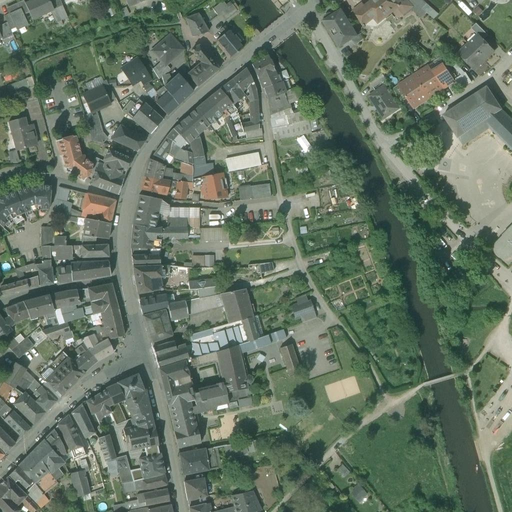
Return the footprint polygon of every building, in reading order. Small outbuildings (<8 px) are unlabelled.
[(33,0),(25,4),(29,13),(32,21),(50,12),(53,11),(53,10),(48,0),(33,0)] [(48,0),(53,10),(56,9),(62,6),(59,0),(48,0)] [(395,0),(372,0),(373,0),(362,9),(367,15),(360,21),(362,26),(364,28),(365,26),(366,25),(362,20),(373,12),(381,21),(399,7),(400,9),(401,9),(406,16),(410,12),(412,11),(421,19),(426,13),(422,9),(418,5),(411,0),(406,0),(404,2),(396,1),(395,0)] [(426,5),(420,0),(411,0),(418,5),(422,9),(426,5)] [(223,2),(213,10),(218,16),(221,14),(228,8),(223,2)] [(22,3),(7,9),(14,25),(16,29),(26,24),(22,16),(29,13),(25,4),(23,5),(22,3)] [(228,8),(221,14),(225,21),(237,12),(232,5),(228,8)] [(62,6),(56,9),(61,21),(67,19),(62,6)] [(360,6),(353,11),(360,21),(367,15),(362,9),(360,6)] [(53,11),(50,12),(55,24),(61,21),(56,9),(53,10),(53,11)] [(357,36),(341,11),(324,22),(340,48),(351,41),(357,37),(357,36)] [(14,25),(9,14),(4,17),(9,27),(14,25)] [(198,15),(185,19),(193,38),(208,33),(198,15)] [(7,23),(0,26),(0,36),(0,37),(2,41),(13,36),(7,23)] [(488,36),(476,24),(471,29),(478,36),(478,35),(483,40),(488,36)] [(233,37),(228,32),(228,31),(224,27),(219,31),(223,35),(216,41),(231,59),(242,49),(239,44),(240,43),(234,36),(233,37)] [(357,37),(351,41),(355,46),(364,40),(360,34),(357,36),(357,37)] [(483,40),(478,35),(478,36),(468,45),(484,61),(494,52),(483,40)] [(170,36),(151,52),(161,62),(165,67),(166,65),(183,50),(170,36)] [(484,61),(468,45),(459,53),(459,54),(465,60),(474,70),(484,61)] [(202,49),(199,46),(191,52),(200,63),(201,63),(209,57),(202,49)] [(459,53),(454,48),(448,54),(459,66),(465,60),(459,54),(459,53)] [(201,63),(200,63),(187,75),(197,88),(219,70),(209,57),(201,63)] [(268,57),(251,65),(262,89),(264,88),(279,83),(268,57)] [(137,59),(129,64),(131,67),(123,72),(132,86),(140,81),(148,76),(139,62),(137,59)] [(161,62),(152,70),(158,80),(162,77),(162,76),(163,76),(170,70),(166,65),(165,67),(161,62)] [(445,74),(433,62),(429,65),(437,79),(445,74)] [(430,67),(414,77),(428,98),(443,88),(430,67)] [(253,83),(246,69),(232,80),(242,93),(246,89),(253,83)] [(386,80),(381,71),(369,83),(373,89),(386,80)] [(168,75),(162,76),(162,77),(164,87),(172,81),(168,76),(169,75),(168,75)] [(193,92),(178,75),(172,81),(164,87),(163,88),(167,93),(178,106),(193,92)] [(148,76),(140,81),(142,86),(151,81),(148,76)] [(414,77),(399,87),(406,98),(412,108),(428,98),(414,77)] [(232,80),(219,90),(233,106),(237,102),(244,96),(242,93),(232,80)] [(105,81),(100,83),(102,87),(104,91),(109,89),(105,81)] [(253,83),(246,89),(249,96),(246,97),(249,103),(257,100),(255,90),(253,83)] [(279,83),(264,88),(268,99),(284,93),(281,83),(279,83)] [(102,87),(82,96),(90,114),(96,111),(110,105),(109,102),(104,91),(102,87)] [(384,87),(369,97),(383,117),(390,112),(391,114),(399,109),(384,87)] [(406,98),(399,87),(394,91),(401,101),(406,98)] [(502,110),(487,88),(444,116),(458,139),(459,138),(464,146),(489,129),(490,128),(484,122),(501,110),(502,110)] [(115,99),(109,89),(104,91),(109,102),(115,99)] [(233,106),(219,90),(209,98),(222,117),(224,119),(227,116),(236,111),(235,109),(233,106)] [(158,101),(155,104),(167,116),(178,106),(167,93),(158,101)] [(268,99),(266,99),(268,110),(287,104),(284,93),(268,99)] [(222,117),(209,98),(199,107),(195,110),(208,126),(222,117)] [(130,102),(122,112),(131,120),(144,104),(139,100),(135,105),(130,102)] [(249,103),(248,103),(250,123),(241,125),(243,133),(245,132),(258,130),(257,100),(249,103)] [(163,121),(144,104),(131,120),(150,135),(163,121)] [(39,106),(27,109),(30,120),(42,117),(39,106)] [(511,121),(501,110),(484,122),(490,128),(489,129),(511,151),(511,227),(503,236),(504,236),(497,243),(496,246),(495,249),(496,253),(497,256),(500,258),(504,259),(507,258),(510,257),(511,255),(511,121)] [(96,111),(90,114),(84,116),(86,123),(99,119),(96,111)] [(205,129),(193,112),(173,130),(185,143),(187,145),(189,143),(197,136),(205,129)] [(283,117),(270,120),(271,129),(285,126),(283,118),(283,117)] [(292,117),(283,118),(285,126),(296,124),(295,118),(292,119),(292,117)] [(99,119),(86,123),(91,141),(102,144),(107,138),(103,133),(99,119)] [(21,120),(8,123),(15,151),(36,146),(32,133),(34,133),(32,125),(23,128),(21,120)] [(285,126),(271,129),(274,141),(311,133),(308,121),(296,124),(285,126)] [(146,140),(120,127),(110,140),(137,152),(146,140)] [(258,130),(245,132),(246,139),(262,136),(261,129),(258,130)] [(185,143),(173,130),(166,139),(174,143),(173,146),(178,150),(179,150),(185,143)] [(75,136),(56,142),(60,156),(60,157),(62,156),(66,173),(67,173),(73,173),(83,181),(84,181),(89,174),(93,165),(92,165),(85,160),(84,156),(81,157),(75,137),(75,136)] [(197,136),(189,143),(192,154),(192,160),(204,159),(199,138),(197,136)] [(166,139),(153,156),(163,160),(167,154),(173,158),(178,150),(173,146),(174,143),(166,139)] [(108,150),(102,162),(105,163),(104,166),(97,163),(89,185),(110,193),(118,196),(127,171),(132,161),(131,160),(108,150)] [(191,154),(179,150),(178,150),(173,158),(192,165),(191,154)] [(258,154),(225,160),(228,172),(260,166),(258,154)] [(164,166),(148,159),(144,178),(161,180),(164,166)] [(204,159),(192,160),(193,167),(205,166),(204,159)] [(192,177),(170,175),(171,171),(163,170),(161,180),(163,181),(170,181),(192,184),(192,180),(192,177)] [(207,170),(193,171),(192,177),(192,180),(208,176),(207,170)] [(222,175),(192,180),(192,184),(195,183),(196,188),(202,187),(206,201),(227,199),(222,175)] [(170,181),(163,181),(161,180),(144,178),(140,190),(164,195),(166,195),(166,194),(171,195),(172,191),(176,192),(175,199),(185,200),(186,189),(191,189),(192,184),(170,181)] [(269,185),(250,187),(251,200),(270,198),(269,185)] [(50,187),(36,186),(36,187),(31,187),(31,189),(29,190),(28,187),(15,192),(23,214),(30,211),(30,212),(41,211),(41,210),(48,211),(50,187)] [(70,190),(59,188),(56,200),(58,201),(66,203),(70,190)] [(15,192),(2,197),(2,198),(0,199),(0,225),(2,228),(7,222),(7,223),(17,217),(16,216),(23,214),(15,192)] [(115,201),(86,194),(82,214),(81,219),(85,219),(110,224),(115,201)] [(161,200),(139,196),(136,208),(158,212),(161,200)] [(199,209),(168,208),(168,206),(161,200),(158,212),(158,214),(161,215),(161,228),(161,229),(186,229),(199,229),(199,209)] [(82,214),(65,207),(66,203),(58,201),(54,217),(66,220),(67,216),(77,218),(81,219),(82,214)] [(158,212),(136,208),(133,225),(153,229),(154,229),(155,228),(158,214),(158,212)] [(110,224),(85,219),(83,236),(96,238),(108,240),(110,224)] [(153,229),(133,225),(130,249),(151,250),(152,241),(153,229)] [(53,228),(41,228),(40,247),(49,247),(52,247),(53,228)] [(161,228),(155,228),(154,229),(153,229),(152,241),(160,242),(160,240),(186,240),(186,238),(186,229),(161,229),(161,228)] [(199,229),(186,229),(186,238),(199,238),(199,230),(199,229)] [(227,229),(199,230),(199,238),(199,240),(227,240),(227,229)] [(96,238),(83,236),(82,236),(80,246),(95,246),(96,238)] [(160,242),(152,241),(151,250),(160,250),(160,242)] [(80,246),(79,246),(79,250),(80,258),(108,258),(107,246),(95,246),(80,246)] [(49,247),(42,247),(43,262),(50,261),(50,259),(49,247)] [(68,259),(67,247),(56,247),(57,259),(68,259)] [(6,254),(0,256),(0,262),(9,259),(6,254)] [(158,255),(131,256),(132,267),(160,266),(158,255)] [(214,269),(214,257),(191,257),(192,270),(214,269)] [(43,262),(37,262),(37,263),(33,264),(35,269),(36,271),(38,270),(51,268),(50,261),(43,262)] [(108,262),(75,264),(75,266),(70,267),(71,282),(110,276),(108,262)] [(272,263),(258,265),(260,274),(274,271),(272,263)] [(33,264),(14,270),(19,281),(24,279),(22,273),(35,269),(33,264)] [(160,266),(132,267),(134,279),(137,294),(162,290),(161,285),(162,285),(163,283),(162,278),(168,277),(168,267),(160,266)] [(70,267),(57,268),(59,284),(71,282),(70,267)] [(51,268),(38,270),(40,286),(52,285),(51,268)] [(37,277),(26,280),(28,288),(38,287),(37,277)] [(26,280),(0,288),(2,296),(16,291),(28,288),(26,280)] [(214,281),(200,283),(200,282),(188,283),(189,290),(197,290),(214,288),(214,281)] [(93,315),(101,313),(118,309),(111,284),(88,289),(93,315)] [(225,286),(214,288),(215,296),(220,295),(226,293),(225,286)] [(214,288),(197,290),(198,299),(202,298),(215,296),(214,288)] [(88,289),(84,290),(86,299),(83,299),(84,303),(85,303),(85,305),(75,308),(76,310),(82,309),(83,317),(84,318),(93,315),(88,289)] [(226,293),(220,295),(223,306),(228,325),(252,318),(253,318),(245,290),(226,293)] [(76,291),(65,292),(68,306),(75,305),(79,304),(79,301),(78,301),(76,291)] [(65,292),(50,295),(54,309),(68,306),(65,292)] [(165,295),(138,300),(142,315),(168,308),(167,305),(165,295)] [(215,296),(202,298),(205,311),(223,306),(220,295),(215,296)] [(49,296),(23,302),(29,317),(30,321),(37,319),(37,318),(45,316),(54,313),(53,309),(49,296)] [(305,296),(296,300),(297,305),(298,306),(307,302),(305,296)] [(198,299),(185,302),(187,314),(187,315),(187,316),(205,311),(202,298),(198,299)] [(297,309),(311,304),(310,301),(307,302),(298,306),(297,305),(291,308),(295,319),(300,318),(300,317),(297,309)] [(23,302),(6,309),(10,318),(13,325),(18,322),(29,317),(23,302)] [(185,302),(167,305),(168,308),(169,318),(187,315),(187,314),(185,302)] [(311,304),(297,309),(300,317),(300,318),(302,323),(316,318),(311,304)] [(75,305),(68,306),(69,311),(60,313),(61,316),(73,313),(73,311),(76,310),(75,308),(75,305)] [(76,310),(73,311),(73,313),(61,316),(64,323),(67,322),(83,317),(82,309),(76,310)] [(124,337),(118,309),(101,313),(104,327),(101,328),(100,328),(101,333),(103,341),(108,340),(124,337)] [(165,311),(142,317),(150,343),(172,337),(165,311)] [(60,313),(54,314),(55,317),(58,326),(64,324),(64,323),(61,316),(60,313)] [(228,325),(189,336),(192,345),(185,347),(188,359),(189,361),(216,353),(237,346),(247,343),(249,342),(258,339),(263,337),(257,316),(253,318),(252,318),(228,325)] [(6,326),(0,330),(0,339),(0,340),(12,331),(9,328),(13,325),(10,318),(4,323),(6,326)] [(53,328),(41,332),(49,339),(70,332),(67,323),(64,324),(58,326),(53,328)] [(99,327),(88,330),(90,336),(93,335),(101,333),(100,328),(101,328),(99,327)] [(247,343),(237,346),(239,355),(286,339),(283,330),(263,337),(258,339),(249,342),(247,343)] [(90,336),(76,343),(79,347),(83,344),(88,351),(97,346),(93,335),(90,336)] [(19,344),(11,351),(18,359),(34,347),(26,338),(19,344)] [(19,344),(14,339),(6,346),(11,351),(19,344)] [(88,351),(87,351),(88,352),(97,362),(113,353),(108,340),(88,351)] [(174,343),(172,343),(169,343),(152,349),(158,368),(184,360),(188,359),(185,347),(175,350),(174,348),(175,348),(174,343)] [(79,347),(72,352),(78,359),(87,351),(88,351),(83,344),(79,347)] [(291,345),(280,349),(289,376),(300,373),(291,345)] [(237,346),(216,353),(218,361),(222,379),(243,373),(239,355),(237,346)] [(87,351),(78,359),(88,369),(97,362),(88,352),(87,351)] [(62,353),(39,376),(60,398),(83,374),(62,353)] [(189,361),(188,359),(184,360),(184,361),(186,368),(218,361),(216,353),(189,361)] [(184,361),(158,369),(168,406),(190,402),(195,401),(193,395),(187,369),(186,368),(184,361)] [(25,369),(15,363),(3,383),(13,389),(14,390),(20,378),(25,369)] [(243,373),(222,379),(223,384),(225,394),(226,393),(244,390),(246,396),(252,394),(250,384),(252,381),(251,377),(248,376),(244,376),(243,373)] [(128,379),(118,383),(125,401),(124,401),(135,428),(123,430),(126,443),(129,442),(131,450),(149,446),(150,447),(158,445),(155,429),(154,430),(153,424),(149,407),(145,390),(143,391),(137,375),(128,379)] [(20,378),(14,390),(18,392),(25,381),(20,378)] [(41,387),(34,380),(28,388),(35,392),(41,387)] [(13,389),(3,383),(0,388),(0,399),(5,404),(7,404),(8,401),(8,399),(7,399),(13,389)] [(118,383),(106,389),(112,405),(112,406),(117,404),(124,401),(125,401),(118,383)] [(216,386),(198,390),(198,393),(193,395),(195,401),(195,403),(226,395),(226,393),(225,394),(223,384),(216,385),(216,386)] [(56,402),(41,387),(35,392),(31,397),(46,412),(56,402)] [(106,390),(86,402),(91,415),(95,413),(100,411),(103,416),(111,413),(108,407),(112,405),(106,390)] [(45,413),(24,393),(22,395),(12,405),(33,425),(45,413)] [(226,395),(195,403),(195,401),(190,402),(193,415),(216,410),(215,407),(228,404),(226,395)] [(10,410),(0,399),(0,417),(1,418),(10,410)] [(250,399),(237,401),(239,408),(252,405),(250,399)] [(190,402),(168,406),(174,432),(173,432),(177,449),(200,443),(196,426),(193,415),(190,402)] [(125,422),(117,404),(112,406),(112,405),(108,407),(111,413),(112,417),(116,426),(125,422)] [(94,434),(81,405),(71,413),(85,439),(94,434)] [(100,411),(95,413),(99,423),(105,420),(103,416),(100,411)] [(12,412),(3,420),(21,438),(30,429),(12,412)] [(82,447),(68,417),(58,426),(70,451),(73,459),(84,454),(82,447)] [(15,444),(0,429),(0,449),(5,454),(15,444)] [(65,454),(53,430),(44,440),(59,458),(65,454)] [(108,435),(98,438),(105,462),(106,462),(115,459),(108,435)] [(44,440),(33,451),(49,472),(50,474),(58,468),(64,464),(59,458),(44,440)] [(258,441),(252,442),(252,445),(253,445),(254,453),(260,451),(258,441)] [(252,442),(217,448),(219,460),(247,454),(254,453),(253,445),(252,445),(252,442)] [(205,449),(179,454),(183,476),(217,469),(214,449),(205,451),(205,449)] [(49,472),(33,451),(18,466),(33,481),(35,483),(49,472)] [(115,459),(117,466),(121,484),(133,482),(130,471),(126,456),(125,456),(115,459)] [(160,456),(147,459),(148,461),(149,467),(162,464),(160,456)] [(115,459),(106,462),(108,469),(117,466),(115,459)] [(148,461),(142,463),(143,468),(130,471),(133,482),(134,482),(142,480),(151,477),(149,467),(148,461)] [(162,464),(149,467),(151,477),(164,474),(162,464)] [(349,473),(342,465),(337,471),(344,478),(349,473)] [(33,481),(18,466),(9,476),(15,483),(17,481),(25,489),(33,481)] [(58,468),(50,474),(55,480),(62,475),(58,468)] [(88,488),(84,471),(70,474),(77,498),(90,494),(88,488)] [(35,483),(34,484),(43,495),(57,484),(50,474),(49,472),(35,483)] [(164,475),(152,477),(151,477),(142,480),(143,490),(144,490),(166,486),(166,485),(167,485),(164,475)] [(229,475),(206,478),(208,487),(230,482),(229,475)] [(26,496),(7,478),(0,484),(0,490),(16,506),(21,501),(26,496)] [(204,478),(184,482),(187,502),(207,497),(204,478)] [(142,480),(134,482),(135,491),(143,490),(142,480)] [(133,482),(121,484),(123,493),(130,492),(135,491),(134,482),(133,482)] [(34,484),(25,493),(35,503),(43,495),(34,484)] [(98,485),(88,488),(90,494),(100,490),(98,485)] [(366,495),(358,486),(355,488),(357,491),(353,494),(359,501),(366,495)] [(167,489),(137,496),(138,501),(139,508),(145,507),(145,506),(169,501),(167,489)] [(16,506),(0,490),(0,508),(3,511),(19,511),(21,511),(16,506)] [(242,493),(231,496),(234,509),(225,511),(257,511),(261,511),(252,491),(248,492),(242,493)] [(34,511),(38,508),(26,496),(21,501),(31,511),(34,511)] [(138,501),(125,504),(126,510),(139,508),(138,501)]
